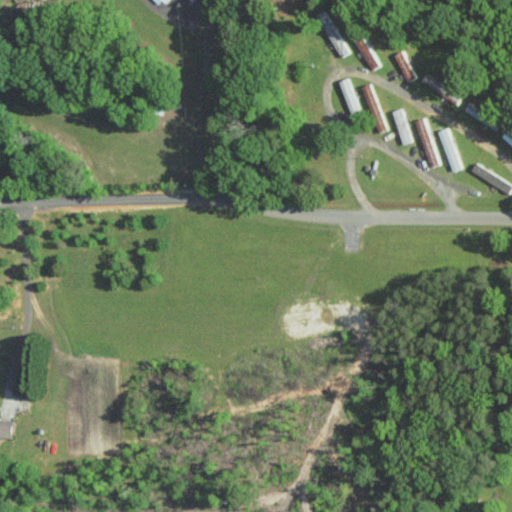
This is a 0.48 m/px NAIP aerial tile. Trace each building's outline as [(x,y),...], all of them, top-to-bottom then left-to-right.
[(416,78),(406,50),(397,53),(407,81),(416,78)] [(441,164),(427,117),(417,120),(432,167),(441,164)] [(399,126),(405,145),(414,142),(408,123),(399,126)] [(460,168),(451,128),(443,130),(453,170),(460,168)] [(511,191),(511,183),(479,163),(474,170),(510,193),(511,191)]
